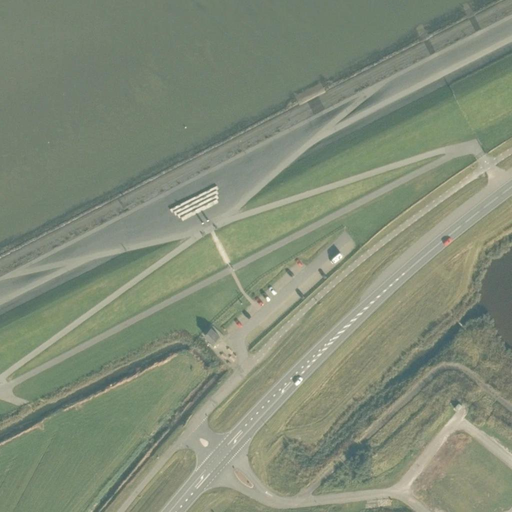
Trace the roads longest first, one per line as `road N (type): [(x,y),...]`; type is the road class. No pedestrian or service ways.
road 1 (unclassified): [(193,425),(378,243),(511,150)]
road 2 (trunk): [(386,288),(221,446)]
road 3 (trunk): [(231,454),(386,288)]
road 4 (trunk): [(386,288),(511,186)]
